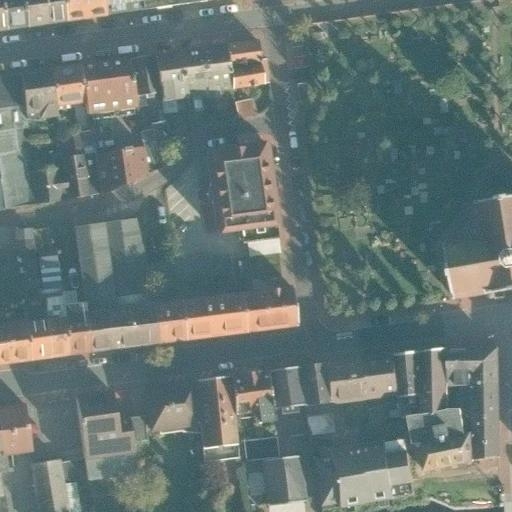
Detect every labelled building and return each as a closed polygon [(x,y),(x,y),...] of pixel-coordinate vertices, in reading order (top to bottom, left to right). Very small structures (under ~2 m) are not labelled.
[(0,0),(0,22),(1,30),(23,27),(18,0),(0,0)] [(18,0),(23,27),(43,25),(39,0),(18,0)] [(39,0),(43,25),(64,21),(61,0),(39,0)] [(61,0),(64,21),(105,15),(102,0),(61,0)] [(186,4),(185,0),(102,0),(105,15),(186,4)] [(260,47),(226,51),(231,94),(266,90),(260,47)] [(226,51),(186,57),(193,104),(206,102),(208,112),(219,110),(218,100),(232,98),(231,94),(226,51)] [(186,57),(157,60),(162,99),(163,107),(193,104),(186,57)] [(157,60),(135,63),(140,102),(162,99),(157,60)] [(135,63),(108,67),(115,118),(142,114),(140,102),(135,63)] [(108,67),(82,70),(87,110),(88,121),(115,118),(108,67)] [(82,70),(56,74),(61,113),(87,110),(82,70)] [(56,74),(17,79),(24,127),(62,122),(61,113),(56,74)] [(17,79),(0,81),(0,181),(4,211),(34,206),(24,127),(17,79)] [(257,100),(239,101),(240,115),(258,113),(257,100)] [(93,156),(89,134),(58,138),(67,203),(84,200),(100,198),(113,194),(123,191),(135,184),(148,177),(142,149),(93,156)] [(267,143),(203,151),(215,240),(277,233),(267,143)] [(61,168),(31,172),(35,204),(66,200),(61,168)] [(511,199),(478,204),(462,231),(449,252),(453,305),(511,298),(511,199)] [(152,307),(149,286),(146,266),(139,221),(103,226),(115,312),(152,307)] [(115,312),(103,226),(72,230),(81,310),(82,317),(115,312)] [(18,294),(19,304),(43,301),(34,229),(10,232),(14,265),(0,267),(0,295),(0,296),(18,294)] [(251,239),(252,254),(284,254),(284,238),(251,239)] [(230,276),(228,257),(175,263),(177,283),(230,276)] [(177,283),(175,263),(146,266),(149,286),(177,283)] [(289,289),(240,295),(245,329),(294,322),(289,289)] [(245,329),(240,295),(178,304),(182,338),(245,329)] [(64,353),(60,319),(45,321),(43,301),(19,304),(22,325),(26,358),(64,353)] [(182,338),(178,304),(152,307),(157,341),(182,338)] [(157,341),(152,307),(115,312),(82,317),(86,350),(157,341)] [(86,350),(82,317),(81,310),(59,313),(60,319),(64,353),(86,350)] [(0,361),(26,358),(22,325),(0,327),(0,361)] [(447,348),(418,351),(421,401),(422,417),(449,412),(447,380),(447,348)] [(471,348),(447,348),(447,380),(473,380),(474,441),(474,463),(499,463),(497,348),(471,348)] [(418,351),(395,354),(398,402),(421,401),(418,351)] [(342,360),(324,362),(329,401),(398,402),(395,354),(342,360)] [(324,362),(298,366),(304,404),(329,401),(324,362)] [(298,366),(264,370),(267,389),(275,388),(279,415),(304,411),(304,404),(298,366)] [(264,370),(226,376),(231,414),(252,412),(252,416),(270,414),(267,389),(264,370)] [(226,376),(191,380),(196,419),(201,457),(236,453),(231,414),(226,376)] [(191,380),(140,387),(145,426),(196,419),(191,380)] [(83,455),(85,476),(134,470),(126,414),(112,416),(110,398),(77,403),(83,455)] [(0,450),(29,446),(23,404),(0,407),(0,450)] [(413,453),(422,451),(467,442),(461,409),(449,412),(422,417),(407,420),(413,453)] [(416,493),(406,433),(386,435),(385,432),(326,441),(328,451),(310,454),(319,504),(337,501),(337,505),(416,493)] [(474,468),(474,463),(474,441),(467,442),(422,451),(427,478),(474,468)] [(85,476),(83,455),(27,462),(36,511),(66,511),(61,480),(85,476)]
